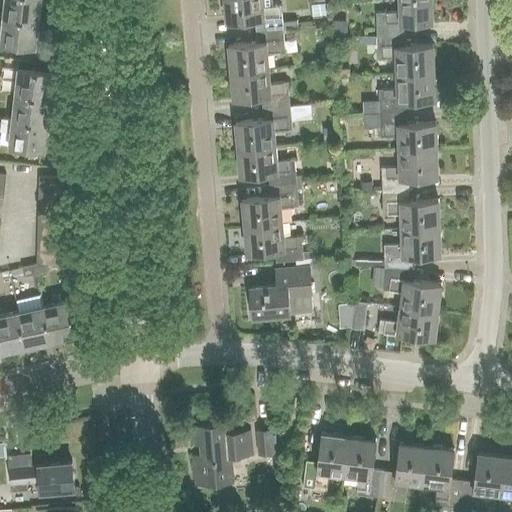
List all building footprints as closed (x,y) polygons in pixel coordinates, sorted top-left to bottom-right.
[(5,0),(4,16),(39,20),(41,0),(5,0)] [(255,19),(256,31),(283,28),(282,20),(281,4),(273,5),(272,0),(224,0),(226,22),(255,19)] [(433,22),(431,0),(398,0),(399,11),(376,12),(377,36),(404,35),(404,23),(433,22)] [(39,20),(4,16),(1,43),(36,47),(39,20)] [(282,20),(283,28),(298,27),(297,19),(282,20)] [(285,51),(283,28),(256,31),(257,42),(228,45),(231,72),(268,68),(267,53),(285,51)] [(405,46),(404,35),(377,36),(377,59),(395,58),(396,74),(435,72),(434,45),(405,46)] [(18,67),(15,93),(50,97),(53,71),(18,67)] [(270,83),(268,68),(231,72),(233,99),(262,96),(263,108),(290,105),(288,81),(270,83)] [(378,89),(379,98),(363,99),(363,112),(379,111),(379,113),(407,112),(407,101),(436,100),(435,72),(396,74),(396,89),(378,89)] [(15,93),(12,119),(47,123),(50,97),(15,93)] [(290,104),(290,105),(292,119),(312,117),(310,102),(290,104)] [(237,149),(275,145),(274,130),(292,129),(290,105),(263,108),(264,119),(235,122),(237,149)] [(398,136),(398,151),(438,150),(437,122),(408,124),(407,112),(379,113),(380,137),(398,136)] [(2,118),(1,131),(10,132),(9,145),(44,149),(47,123),(12,119),(2,118)] [(326,127),(327,139),(336,139),(335,127),(326,127)] [(277,160),(275,145),(237,149),(240,176),(269,173),(270,185),(302,182),(301,173),(296,174),(294,159),(277,160)] [(381,167),(382,191),(410,190),(410,178),(439,177),(438,150),(398,151),(399,166),(381,167)] [(40,175),(39,188),(62,189),(63,176),(40,175)] [(372,181),(362,182),(362,190),(372,190),(372,181)] [(244,226),(282,222),(281,207),(299,206),(297,188),(302,187),(302,182),(270,185),(271,196),(242,199),(244,226)] [(39,188),(39,201),(62,201),(62,189),(39,188)] [(401,214),(401,229),(441,227),(439,200),(411,201),(410,190),(382,191),(383,214),(401,214)] [(39,201),(39,213),(62,214),(62,201),(39,201)] [(39,213),(38,226),(61,226),(62,214),(39,213)] [(284,237),(282,222),(244,226),(247,253),(275,250),(276,262),(304,259),(301,236),(284,237)] [(38,226),(38,238),(61,239),(61,226),(38,226)] [(385,260),(385,267),(413,268),(413,256),(442,255),(441,227),(401,229),(402,244),(384,245),(385,260)] [(38,238),(37,251),(60,251),(61,239),(38,238)] [(313,250),(303,251),(304,259),(314,258),(313,250)] [(60,251),(37,251),(37,263),(60,264),(60,251)] [(24,275),(36,273),(33,263),(22,266),(24,275)] [(37,263),(33,263),(36,273),(49,270),(47,263),(37,263)] [(313,312),(312,295),(309,267),(275,270),(276,285),(249,288),(252,317),(290,314),(313,312)] [(403,291),(401,307),(439,312),(443,285),(414,281),(416,268),(413,268),(385,267),(383,289),(403,291)] [(363,328),(367,300),(354,299),(350,327),(363,328)] [(69,300),(43,305),(51,340),(77,335),(69,300)] [(26,346),(51,340),(43,305),(18,311),(26,346)] [(436,339),(439,312),(401,307),(399,321),(381,320),(380,332),(436,339)] [(0,347),(1,352),(26,346),(18,311),(0,314),(0,347)] [(232,457),(253,455),(250,430),(233,432),(232,422),(194,426),(196,455),(193,456),(196,486),(234,482),(232,457)] [(273,426),(255,428),(258,454),(275,452),(273,426)] [(344,474),(349,437),(321,433),(318,462),(306,460),(303,487),(327,490),(329,473),(344,474)] [(349,437),(344,474),(359,476),(357,494),(381,497),(384,470),(372,469),(376,440),(349,437)] [(384,470),(381,497),(405,500),(407,482),(422,484),(427,446),(400,443),(396,471),(384,470)] [(437,511),(458,511),(463,480),(451,478),(454,450),(427,446),(422,484),(437,486),(435,504),(438,504),(437,511)] [(72,461),(38,464),(38,465),(32,465),(31,452),(9,454),(11,489),(27,488),(26,481),(39,480),(40,490),(74,488),(72,461)] [(470,511),(471,508),(483,510),(485,492),(501,494),(505,456),(478,453),(475,481),(463,480),(458,511),(470,511)] [(511,456),(505,456),(501,494),(511,495),(511,456)]
